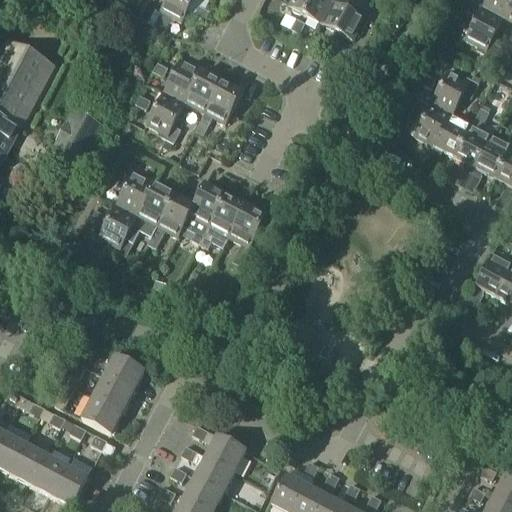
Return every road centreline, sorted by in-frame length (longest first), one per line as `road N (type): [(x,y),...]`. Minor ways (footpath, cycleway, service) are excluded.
road 1 (residential): [(350,434),(333,464),(179,383),(112,511)]
road 2 (residential): [(437,315),(486,222),(299,121)]
road 3 (residential): [(299,121),(302,97),(290,82),(230,46),(252,0)]
road 4 (residential): [(350,434),(405,326),(437,315)]
